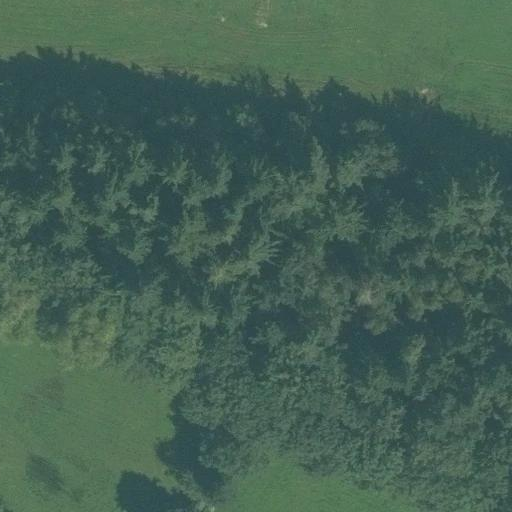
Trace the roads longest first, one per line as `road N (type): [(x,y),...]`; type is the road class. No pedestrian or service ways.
road 1 (track): [(0,262),(511,473)]
road 2 (track): [(255,364),(186,511)]
